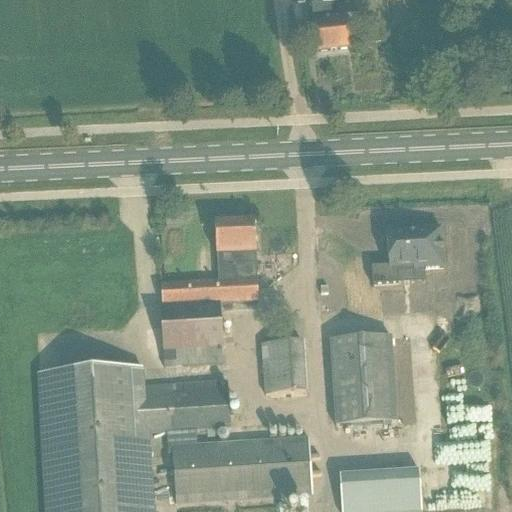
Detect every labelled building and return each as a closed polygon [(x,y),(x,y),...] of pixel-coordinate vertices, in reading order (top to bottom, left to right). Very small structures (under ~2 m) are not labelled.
[(341,4),(340,0),(310,0),(316,54),(350,51),(348,32),(346,17),(345,4),(341,4)] [(162,309),(159,309),(160,329),(162,361),(162,370),(224,367),(224,356),(220,313),(220,305),(258,303),(254,222),(214,223),(216,256),(217,256),(218,283),(160,287),(162,309)] [(388,269),(371,270),(372,288),(398,286),(397,271),(413,270),(413,273),(443,271),(441,231),(417,232),(418,235),(386,237),(388,269)] [(329,343),(335,428),(395,424),(389,339),(329,343)] [(228,430),(226,384),(144,390),(143,366),(41,373),(47,511),(151,511),(148,436),(228,430)] [(306,395),(304,378),(263,380),(264,398),(286,396),(306,395)] [(249,442),(172,448),(176,506),(311,497),(312,490),(308,445),(308,438),(269,441),(249,442)] [(334,511),(416,511),(414,472),(333,475),(334,511)]
